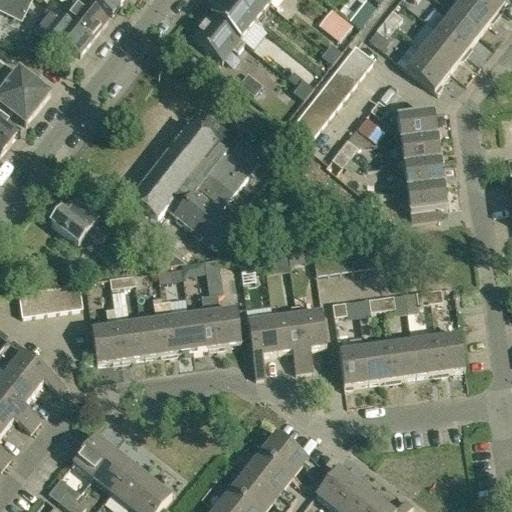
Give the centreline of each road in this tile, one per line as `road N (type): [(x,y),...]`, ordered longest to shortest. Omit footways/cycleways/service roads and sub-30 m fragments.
road 1 (residential): [(0,506),(85,397),(219,383),(301,407),(332,430),(507,406)]
road 2 (residential): [(0,212),(169,0)]
road 3 (residential): [(507,406),(471,162)]
road 4 (residential): [(471,162),(467,104),(511,50)]
